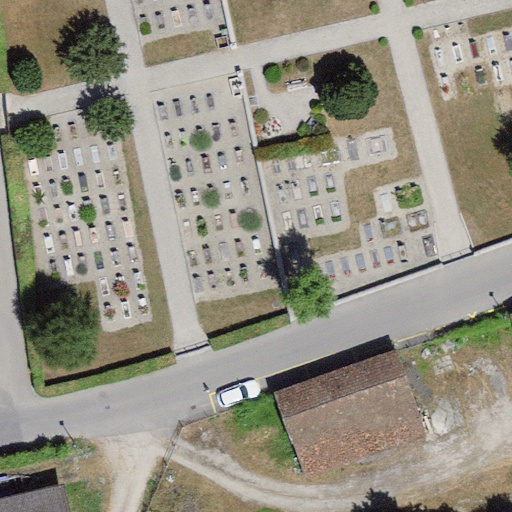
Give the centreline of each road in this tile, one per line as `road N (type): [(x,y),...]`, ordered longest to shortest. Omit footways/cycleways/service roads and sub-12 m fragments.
road 1 (residential): [(20,427),(201,379),(511,271)]
road 2 (residential): [(0,218),(20,427)]
